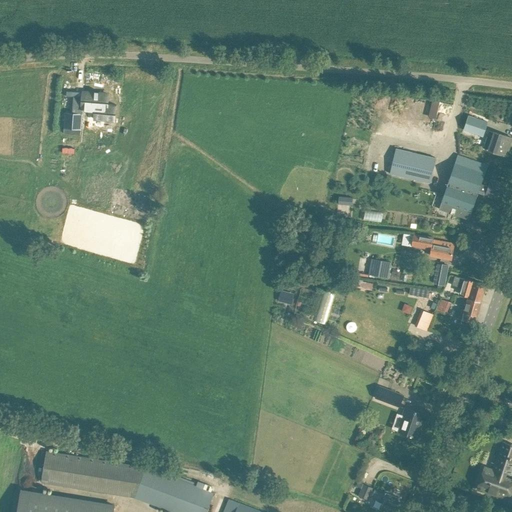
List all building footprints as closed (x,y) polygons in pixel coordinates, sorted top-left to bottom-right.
[(115,105),(107,105),(108,94),(99,93),(99,92),(95,92),(95,93),(84,92),(83,97),(78,97),(78,96),(74,96),(73,103),(76,103),(75,107),(73,107),(72,113),(82,114),(82,108),(85,108),(85,111),(95,111),(95,119),(114,121),(115,105)] [(80,136),(82,114),(72,113),(66,112),(64,135),(80,136)] [(464,130),(483,136),(488,122),(469,115),(464,130)] [(489,150),(504,155),(507,144),(510,144),(511,138),(511,137),(495,132),(489,130),(483,148),(489,150)] [(468,144),(462,147),(465,152),(470,149),(468,144)] [(396,148),(390,173),(430,183),(436,158),(396,148)] [(487,165),(458,155),(439,209),(469,219),(478,192),(502,200),(507,184),(491,179),(488,185),(481,183),(487,165)] [(352,205),(353,197),(339,196),(338,204),(352,205)] [(451,259),(454,244),(434,240),(434,238),(418,235),(415,248),(431,251),(430,255),(451,259)] [(372,259),(369,274),(387,277),(390,262),(372,259)] [(486,284),(465,278),(455,276),(452,285),(462,288),(460,294),(470,297),(469,298),(481,302),(486,284)] [(445,313),(450,302),(441,298),(436,309),(445,313)] [(477,316),(481,302),(469,298),(468,298),(464,310),(460,308),(457,318),(472,322),(474,315),(477,316)] [(424,310),(417,326),(426,329),(433,313),(424,310)] [(400,407),(404,394),(380,387),(376,400),(400,407)] [(423,415),(407,409),(405,415),(407,416),(402,431),(410,434),(410,435),(412,435),(415,436),(418,428),(419,428),(419,427),(418,427),(423,415)] [(493,470),(484,467),(477,488),(509,498),(511,490),(511,476),(511,472),(511,444),(503,441),(493,470)] [(49,451),(44,482),(134,497),(175,511),(206,511),(214,493),(145,467),(49,451)] [(368,499),(372,487),(363,484),(358,495),(368,499)] [(111,511),(113,502),(21,488),(17,511),(111,511)] [(372,501),(370,506),(386,511),(397,511),(401,503),(380,496),(378,503),(372,501)] [(221,511),(260,511),(227,499),(221,511)]
